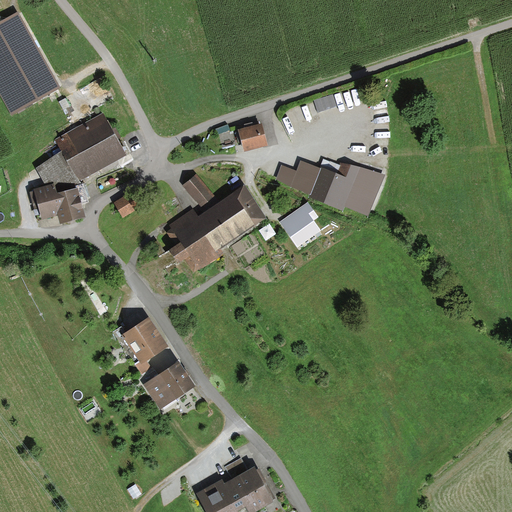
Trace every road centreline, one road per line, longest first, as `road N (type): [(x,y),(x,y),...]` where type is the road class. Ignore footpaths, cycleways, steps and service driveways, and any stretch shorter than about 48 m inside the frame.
road 1 (residential): [(239,420),(90,230),(100,201),(142,176),(159,153)]
road 2 (unclassified): [(275,100),(511,23)]
road 3 (residential): [(159,153),(109,62),(60,0)]
road 4 (residential): [(159,153),(275,100)]
